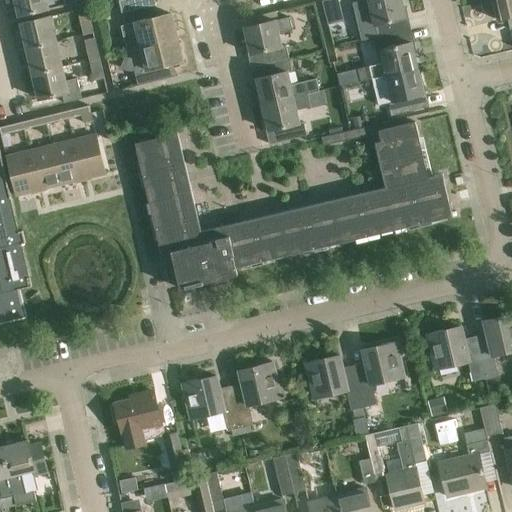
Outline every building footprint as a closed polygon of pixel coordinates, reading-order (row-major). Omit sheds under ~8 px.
[(45,0),(14,0),(19,16),(48,10),(45,0)] [(127,50),(141,47),(177,38),(171,14),(159,18),(154,0),(139,0),(120,5),(125,26),(121,27),(127,50)] [(365,0),(354,3),(353,3),(359,28),(363,42),(373,39),(409,31),(401,0),(365,0)] [(511,0),(494,0),(482,3),(484,10),(494,8),(497,21),(507,19),(510,31),(511,30),(511,0)] [(93,34),(88,13),(79,16),(83,36),(93,34)] [(50,17),(21,24),(27,49),(56,43),(50,17)] [(244,28),(253,67),(289,59),(286,46),(282,47),(279,34),(293,31),(290,18),(244,28)] [(357,70),(337,75),(340,87),(360,83),(373,80),(418,69),(409,31),(373,39),(376,52),(381,51),(384,64),(357,70)] [(177,38),(141,47),(146,70),(136,73),(139,86),(173,77),(170,65),(183,62),(177,38)] [(99,59),(94,39),(85,41),(89,61),(99,59)] [(33,74),(62,68),(56,43),(27,49),(33,74)] [(104,79),(99,59),(89,61),(94,81),(104,79)] [(292,72),(289,59),(253,67),(262,105),(308,95),(320,92),(317,79),(291,85),(288,73),(292,72)] [(62,68),(33,74),(39,100),(62,94),(64,104),(82,100),(77,79),(65,82),(62,68)] [(418,69),(373,80),(376,93),(379,105),(388,103),(391,116),(427,108),(418,69)] [(308,95),(262,105),(271,144),(307,136),(304,123),(299,124),(297,111),(311,108),(308,95)] [(91,114),(89,106),(73,110),(74,118),(91,114)] [(44,117),(46,125),(63,121),(61,113),(44,117)] [(30,129),(46,125),(44,117),(28,121),(30,129)] [(381,142),(375,143),(379,161),(386,188),(392,187),(392,188),(410,184),(429,179),(428,178),(422,151),(415,122),(397,127),(379,131),(381,142)] [(18,132),(16,124),(0,128),(0,131),(1,136),(18,132)] [(372,135),(370,127),(321,138),(323,147),(372,135)] [(153,140),(135,144),(142,172),(149,200),(155,227),(162,255),(173,253),(174,255),(177,254),(185,285),(186,289),(203,285),(204,285),(204,284),(226,278),(237,276),(238,275),(236,268),(262,262),(289,256),(316,249),(343,243),(371,236),(398,230),(425,223),(452,217),(451,213),(448,199),(444,181),(443,175),(428,178),(429,179),(410,184),(392,188),(392,187),(386,188),(201,232),(178,134),(171,135),(171,136),(153,140)] [(74,141),(83,180),(106,174),(96,136),(74,141)] [(74,141),(51,147),(61,185),(83,180),(74,141)] [(51,147),(29,152),(39,191),(61,185),(51,147)] [(16,196),(39,191),(29,152),(6,157),(16,196)] [(9,200),(11,199),(5,175),(0,175),(0,316),(16,313),(11,292),(32,287),(30,278),(28,279),(20,245),(25,244),(22,232),(17,233),(9,200)] [(477,342),(485,379),(498,376),(494,357),(511,352),(511,315),(484,322),(488,339),(477,342)] [(485,379),(477,342),(465,345),(461,327),(428,335),(436,370),(468,363),(473,382),(485,379)] [(355,371),(364,408),(377,405),(372,385),(404,378),(396,343),(363,350),(367,368),(355,371)] [(346,391),(351,411),(357,437),(370,434),(364,408),(355,371),(343,374),(339,356),(306,364),(314,399),(346,391)] [(232,392),(241,429),(253,426),(249,406),(281,398),(272,363),(239,371),(243,389),(232,392)] [(241,429),(232,392),(220,394),(216,377),(183,384),(191,419),(223,412),(228,432),(241,429)] [(115,405),(116,407),(112,408),(115,422),(119,421),(122,433),(123,433),(127,448),(144,444),(140,428),(161,423),(153,392),(139,395),(140,399),(115,405)] [(496,405),(479,409),(484,429),(486,436),(502,432),(496,405)] [(398,428),(375,434),(378,446),(396,441),(397,443),(401,442),(401,443),(409,441),(415,465),(427,462),(421,439),(417,424),(398,428)] [(469,456),(439,463),(447,498),(486,489),(478,455),(490,452),(487,441),(486,436),(484,429),(464,434),(467,446),(469,456)] [(164,437),(171,464),(176,482),(187,479),(176,434),(164,437)] [(511,475),(511,436),(503,438),(511,475)] [(401,459),(387,462),(390,475),(387,475),(395,510),(424,503),(416,469),(415,465),(409,441),(401,443),(401,442),(397,443),(401,459)] [(27,442),(2,448),(9,477),(14,496),(16,506),(36,501),(34,492),(25,494),(21,474),(34,471),(35,476),(47,473),(40,444),(29,447),(27,442)] [(2,448),(0,448),(0,490),(2,499),(14,496),(9,477),(2,448)] [(297,453),(285,456),(294,493),(306,491),(297,453)] [(222,458),(226,480),(244,477),(240,455),(222,458)] [(282,496),(294,493),(285,456),(273,459),(282,496)] [(359,462),(364,485),(376,482),(370,459),(359,462)] [(217,472),(205,475),(213,511),(217,511),(226,510),(217,472)] [(200,511),(213,511),(205,475),(192,478),(200,511)] [(370,511),(365,489),(337,496),(340,511),(370,511)] [(2,499),(0,499),(0,511),(1,511),(1,510),(16,506),(14,496),(2,499)] [(310,511),(340,511),(337,496),(308,502),(310,511)] [(285,511),(283,500),(255,507),(255,511),(285,511)] [(142,511),(139,511),(135,511),(133,501),(121,504),(122,511),(142,511)]
